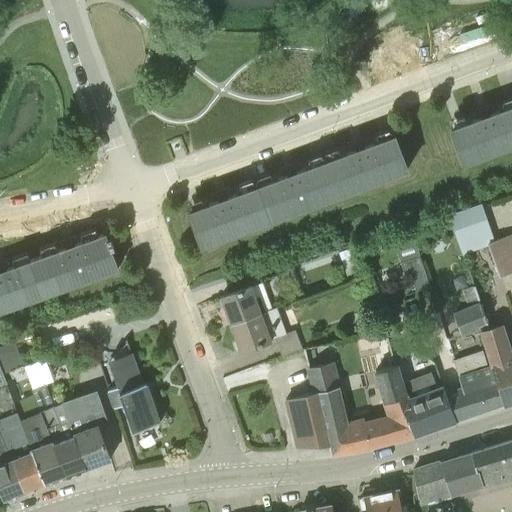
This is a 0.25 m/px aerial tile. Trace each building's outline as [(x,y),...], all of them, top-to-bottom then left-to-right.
[(480,117),(451,127),(464,163),(511,144),(511,104),(491,113),(489,107),(478,111),(480,117)] [(202,246),(407,170),(394,134),(365,145),(363,140),(352,144),(354,149),(298,170),(296,165),(284,169),(286,174),(229,195),(227,190),(215,194),(217,200),(188,210),(202,246)] [(488,245),(494,242),(488,224),(455,235),(462,255),(488,245)] [(0,309),(118,268),(105,232),(76,243),(75,238),(63,242),(65,247),(8,267),(6,263),(0,265),(0,309)] [(493,259),(511,251),(511,235),(494,242),(488,245),(493,259)] [(337,251),(340,261),(354,256),(351,246),(337,251)] [(511,272),(511,251),(493,259),(500,277),(511,272)] [(410,273),(416,291),(429,287),(420,257),(401,263),(405,275),(410,273)] [(256,284),(253,275),(253,274),(226,282),(230,293),(220,296),(231,324),(277,307),(276,306),(272,308),(262,282),(251,286),(256,284)] [(452,311),(460,335),(488,325),(480,304),(473,284),(461,289),(467,306),(452,311)] [(286,333),(283,323),(277,307),(231,324),(241,352),(271,340),(275,338),(282,356),(302,349),(295,329),(286,333)] [(372,318),(356,317),(355,331),(370,333),(372,318)] [(12,322),(15,340),(33,337),(30,319),(12,322)] [(506,330),(503,322),(480,330),(492,366),(504,404),(511,400),(511,333),(511,329),(506,330)] [(0,346),(0,361),(4,373),(24,366),(14,341),(0,346)] [(133,430),(160,421),(146,381),(142,383),(132,352),(109,359),(117,384),(108,388),(114,406),(124,403),(133,430)] [(411,406),(408,396),(406,389),(384,395),(389,413),(390,416),(347,427),(337,387),(338,386),(331,361),(309,367),(315,391),(328,445),(330,444),(332,452),(353,450),(412,435),(412,434),(403,409),(411,406)] [(406,389),(398,363),(376,370),(384,395),(406,389)] [(20,419),(1,370),(0,366),(0,427),(25,490),(46,482),(20,419)] [(504,404),(492,366),(459,376),(463,388),(448,393),(457,419),(504,404)] [(33,389),(42,410),(52,440),(54,439),(66,474),(87,467),(74,435),(62,401),(54,405),(45,384),(33,389)] [(412,434),(434,427),(457,419),(448,393),(445,384),(408,396),(411,406),(403,409),(412,434)] [(110,459),(98,426),(107,423),(103,411),(96,390),(62,401),(74,435),(87,467),(110,459)] [(315,391),(286,398),(298,446),(328,445),(315,391)] [(46,482),(66,474),(54,439),(52,440),(42,410),(20,419),(46,482)] [(0,489),(4,499),(25,490),(0,427),(0,489)] [(511,479),(511,439),(469,453),(481,487),(481,488),(511,479)] [(481,487),(469,453),(413,470),(420,506),(424,505),(443,499),(450,496),(481,487)] [(408,511),(406,503),(401,505),(400,500),(401,499),(399,489),(359,498),(361,511),(408,511)]
